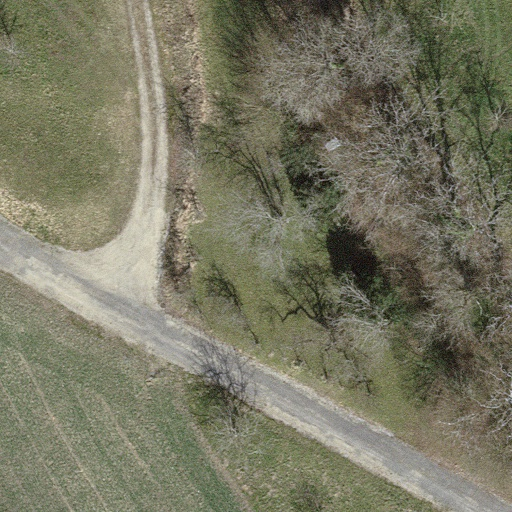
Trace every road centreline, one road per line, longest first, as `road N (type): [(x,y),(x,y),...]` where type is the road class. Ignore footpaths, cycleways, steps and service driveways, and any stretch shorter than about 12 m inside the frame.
road 1 (track): [(0,239),(473,511)]
road 2 (track): [(114,305),(142,236),(158,143),(137,0)]
